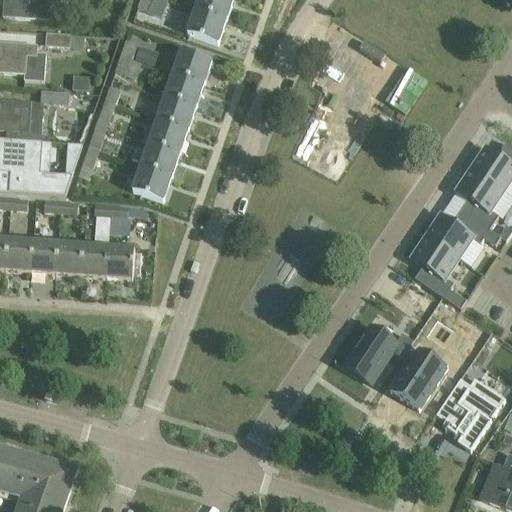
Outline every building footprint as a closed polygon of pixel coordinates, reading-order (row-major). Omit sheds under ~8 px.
[(4,0),(3,20),(23,22),(52,24),(53,9),(50,9),(50,0),(4,0)] [(141,0),(137,11),(148,15),(153,0),(141,0)] [(226,25),(235,2),(230,0),(201,0),(196,14),(226,25)] [(218,48),(226,25),(196,14),(188,38),(218,48)] [(119,17),(116,27),(124,29),(127,19),(119,17)] [(48,51),(72,53),(73,39),(49,37),(48,51)] [(126,44),(120,60),(132,63),(137,48),(126,44)] [(24,84),(44,85),(47,59),(38,58),(39,50),(13,47),(0,46),(0,76),(25,78),(24,84)] [(159,54),(141,48),(136,62),(155,69),(159,54)] [(175,78),(204,89),(213,65),(183,55),(175,78)] [(141,67),(132,63),(120,60),(115,75),(136,83),(141,67)] [(167,102),(196,112),(204,89),(175,78),(167,102)] [(104,106),(115,110),(120,94),(109,90),(104,106)] [(0,133),(7,134),(6,142),(26,143),(39,144),(42,107),(69,109),(69,111),(96,113),(98,99),(78,98),(62,96),(42,95),(41,107),(0,103),(0,133)] [(159,125),(188,135),(196,112),(167,102),(159,125)] [(110,125),(115,110),(104,106),(99,121),(110,125)] [(150,148),(180,159),(188,135),(159,125),(150,148)] [(93,137),(88,153),(99,157),(105,141),(93,137)] [(0,142),(0,173),(11,175),(10,195),(66,199),(72,179),(40,177),(42,146),(0,142)] [(142,172),(172,182),(180,159),(150,148),(142,172)] [(485,149),(470,172),(506,197),(511,188),(511,151),(506,148),(499,158),(485,149)] [(90,184),(99,157),(88,153),(78,180),(90,184)] [(134,195),(145,199),(164,206),(172,182),(142,172),(134,195)] [(470,172),(454,195),(468,205),(461,215),(489,234),(499,220),(493,216),(506,197),(470,172)] [(11,203),(0,202),(0,212),(10,213),(11,203)] [(11,203),(10,213),(27,214),(28,204),(11,203)] [(44,216),(61,217),(62,206),(45,205),(44,216)] [(62,206),(61,217),(78,218),(79,207),(62,206)] [(304,208),(290,233),(307,242),(312,233),(329,243),(337,228),(304,208)] [(111,221),(112,210),(95,209),(95,220),(111,221)] [(111,221),(128,222),(129,211),(112,210),(111,221)] [(440,216),(425,240),(461,264),(475,243),(481,247),(484,242),(496,250),(500,242),(489,235),(489,234),(461,215),(454,226),(440,216)] [(85,249),(82,280),(108,282),(110,251),(108,251),(111,223),(97,221),(94,250),(85,249)] [(511,233),(506,230),(499,240),(507,245),(511,237),(511,233)] [(425,240),(409,263),(423,272),(416,282),(461,313),(466,305),(450,295),(454,288),(448,284),(461,264),(425,240)] [(0,274),(6,275),(8,244),(0,243),(0,274)] [(32,277),(34,246),(8,244),(6,275),(32,277)] [(57,279),(59,248),(34,246),(32,277),(57,279)] [(59,248),(57,279),(82,280),(85,249),(59,248)] [(110,251),(108,282),(133,284),(135,253),(110,251)] [(426,293),(415,310),(430,320),(441,303),(426,293)] [(371,330),(345,370),(371,387),(393,355),(402,361),(413,345),(402,338),(396,347),(371,330)] [(419,352),(390,395),(419,414),(449,372),(419,352)] [(461,383),(437,420),(446,426),(444,430),(446,432),(444,434),(446,435),(448,433),(456,439),(458,436),(463,439),(458,446),(471,455),(506,404),(491,393),(475,383),(471,390),(461,383)] [(511,439),(505,437),(503,444),(511,448),(511,446),(511,439)] [(54,511),(55,510),(59,511),(64,511),(78,473),(0,451),(0,495),(21,502),(17,511),(54,511)] [(488,484),(480,503),(504,511),(511,511),(511,458),(508,457),(502,474),(493,470),(488,484)]
